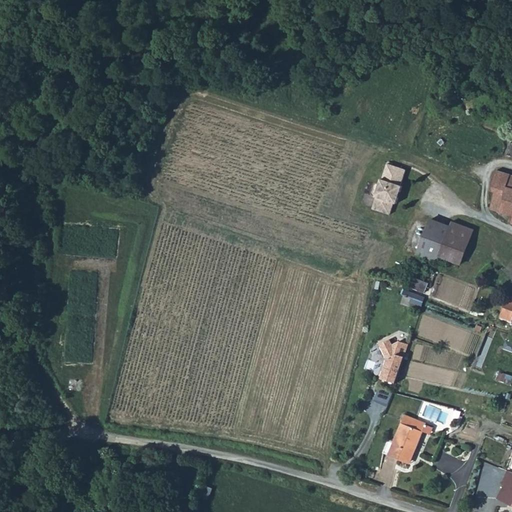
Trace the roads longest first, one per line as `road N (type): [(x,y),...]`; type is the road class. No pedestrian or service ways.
road 1 (track): [(79,435),(268,466)]
road 2 (unclassified): [(268,466),(421,511)]
